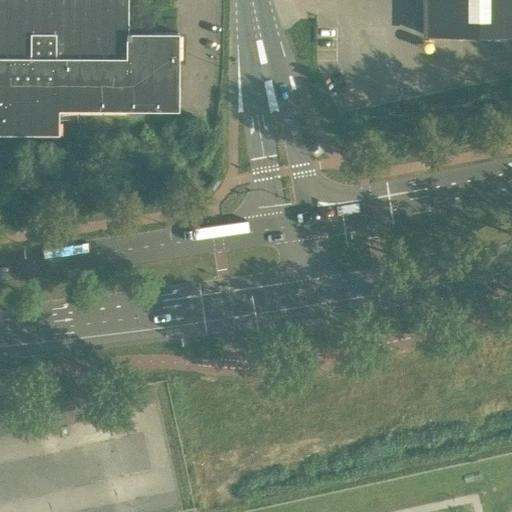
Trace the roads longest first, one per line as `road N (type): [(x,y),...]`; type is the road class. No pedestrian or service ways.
road 1 (secondary): [(0,331),(305,293)]
road 2 (secondary): [(276,227),(0,264)]
road 3 (secondary): [(305,293),(511,257)]
road 4 (secondary): [(511,183),(308,222)]
road 5 (unclassified): [(308,222),(285,100),(255,28)]
road 6 (unclassified): [(255,28),(255,113),(276,227)]
